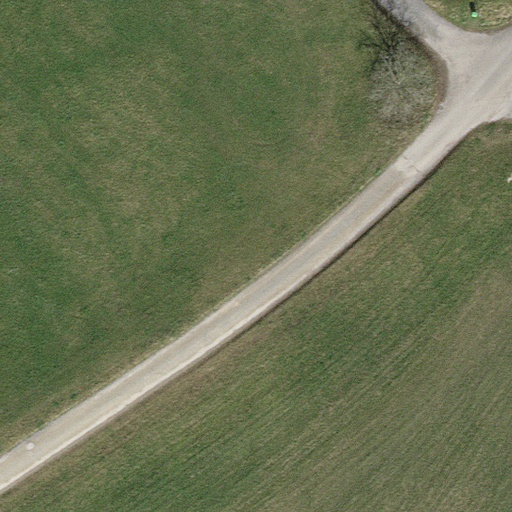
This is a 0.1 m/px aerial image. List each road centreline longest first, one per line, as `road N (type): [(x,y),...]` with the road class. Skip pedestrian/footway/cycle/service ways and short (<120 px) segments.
road 1 (track): [(501,96),(214,344),(0,487)]
road 2 (track): [(397,0),(501,96)]
